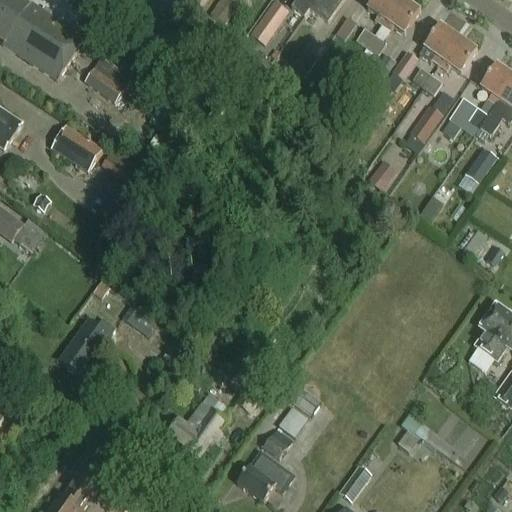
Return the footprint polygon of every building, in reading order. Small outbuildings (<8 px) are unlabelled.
[(32,10),(17,0),(10,0),(0,15),(0,40),(9,46),(6,50),(60,85),(89,43),(87,41),(102,17),(76,0),(60,24),(34,7),(32,10)] [(208,0),(184,0),(201,11),(208,0)] [(244,6),(235,0),(225,0),(212,18),(227,29),(244,6)] [(309,14),(310,15),(318,3),(319,3),(321,0),(298,0),(290,12),(304,22),(309,14)] [(388,29),(406,2),(402,0),(380,0),(372,12),(383,20),(380,24),(388,29)] [(406,2),(388,29),(395,34),(398,31),(408,38),(424,15),(406,2)] [(275,3),(257,30),(274,41),(292,14),(275,3)] [(350,22),(339,38),(348,45),(360,28),(350,22)] [(443,68),(462,42),(444,29),(428,52),(439,60),(437,64),(443,68)] [(370,54),(379,42),(368,34),(360,46),(370,54)] [(375,69),(389,49),(379,42),(370,54),(365,62),(375,69)] [(462,42),(443,68),(452,74),(455,71),(465,78),(481,55),(462,42)] [(114,53),(107,61),(137,84),(144,75),(114,53)] [(306,54),(292,74),(304,82),(317,62),(306,54)] [(421,64),(410,56),(395,77),(406,85),(421,64)] [(399,67),(387,59),(375,75),(387,84),(399,67)] [(107,61),(98,73),(128,96),(137,84),(107,61)] [(483,133),(511,92),(511,77),(500,69),(484,92),(496,100),(484,116),(467,104),(454,124),(478,141),(483,133)] [(128,96),(98,73),(89,86),(119,109),(128,96)] [(426,93),(435,81),(424,74),(416,86),(426,93)] [(435,81),(426,93),(437,101),(445,88),(435,81)] [(511,111),(511,92),(483,133),(494,140),(504,126),(507,128),(511,121),(511,118),(508,116),(511,112),(511,111)] [(8,156),(26,129),(0,111),(0,159),(1,161),(5,154),(8,156)] [(426,149),(445,122),(431,112),(412,140),(426,149)] [(104,157),(67,133),(53,155),(90,179),(104,157)] [(484,153),(465,180),(480,190),(498,163),(484,153)] [(130,189),(142,171),(117,154),(105,172),(130,189)] [(392,182),(379,172),(369,185),(382,195),(392,182)] [(0,262),(4,265),(12,254),(34,223),(0,200),(0,262)] [(420,222),(429,228),(443,209),(433,202),(420,222)] [(34,223),(12,254),(18,258),(21,255),(33,264),(53,237),(34,223)] [(496,250),(486,265),(494,271),(504,255),(496,250)] [(154,341),(165,324),(142,309),(131,327),(154,341)] [(489,340),(479,354),(501,369),(511,355),(511,321),(499,312),(483,336),(489,340)] [(96,370),(122,333),(108,323),(102,332),(94,326),(74,354),(77,356),(69,369),(85,380),(93,367),(96,370)] [(187,353),(177,346),(164,365),(174,372),(187,353)] [(247,369),(233,387),(242,394),(256,377),(247,369)] [(244,399),(237,409),(251,419),(258,410),(273,390),(259,379),(244,399)] [(511,379),(496,401),(511,412),(511,379)] [(314,424),(324,409),(304,395),(294,409),(297,411),(314,424)] [(211,470),(238,431),(206,409),(192,429),(184,423),(173,438),(191,450),(188,455),(211,470)] [(295,411),(281,428),(297,441),(311,423),(295,411)] [(283,466),(295,448),(279,436),(266,454),(283,466)] [(238,488),(264,507),(274,492),(283,498),(295,481),(260,456),(238,488)] [(375,480),(362,471),(343,498),(356,507),(375,480)] [(60,498),(49,511),(86,511),(101,492),(80,478),(64,501),(60,498)]
